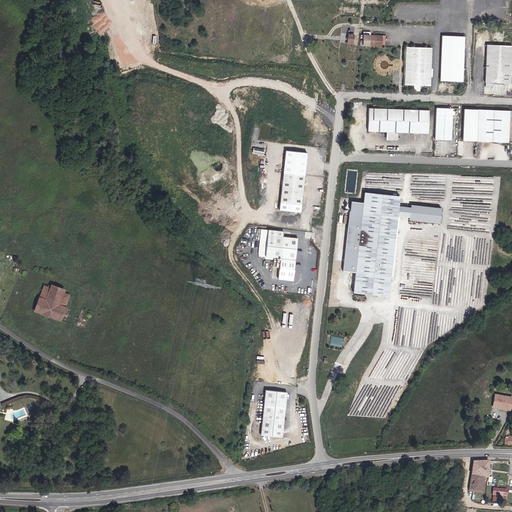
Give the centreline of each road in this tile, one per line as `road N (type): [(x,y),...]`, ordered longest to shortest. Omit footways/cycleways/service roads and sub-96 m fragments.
road 1 (unclassified): [(0,327),(53,360),(176,414),(238,474)]
road 2 (secondary): [(113,496),(240,483)]
road 3 (secondary): [(238,474),(113,496)]
road 4 (secondary): [(445,454),(321,464)]
road 5 (secondary): [(322,471),(445,454)]
